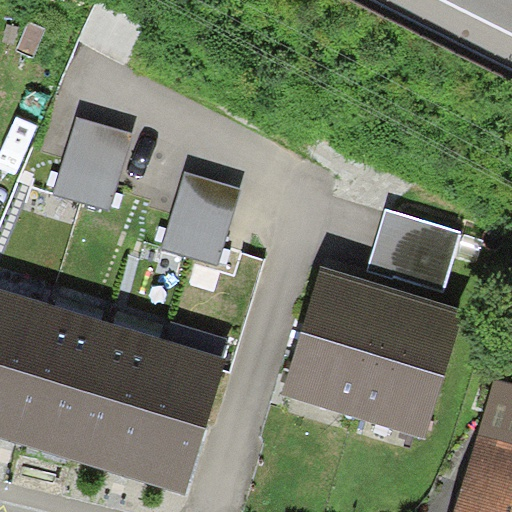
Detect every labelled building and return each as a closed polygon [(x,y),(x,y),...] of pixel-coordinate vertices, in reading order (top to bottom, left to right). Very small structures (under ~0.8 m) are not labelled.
[(133,137),(77,120),(53,195),(110,212),(133,137)] [(240,191),(186,176),(164,250),(218,266),(240,191)] [(462,235),(387,212),(369,272),(444,295),(462,235)] [(284,399),(353,421),(392,293),(366,285),(323,272),(284,399)] [(392,293),(353,421),(425,443),(465,316),(413,300),(392,293)] [(0,442),(4,444),(45,309),(0,295),(0,442)] [(45,309),(4,444),(35,453),(67,463),(108,328),(45,309)] [(108,328),(67,463),(98,472),(128,481),(169,347),(108,328)] [(169,347),(128,481),(153,488),(185,498),(226,364),(169,347)] [(511,511),(511,387),(495,383),(456,511),(511,511)]
